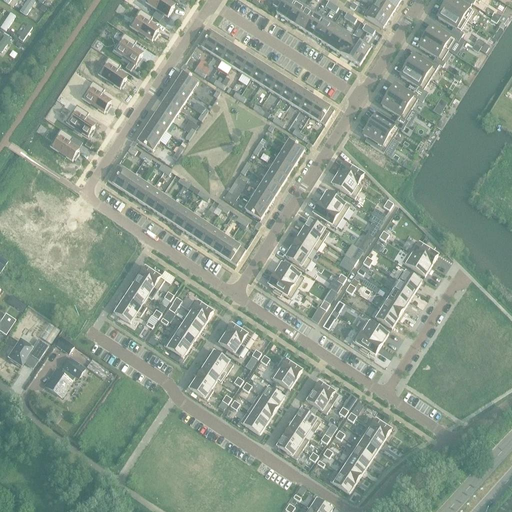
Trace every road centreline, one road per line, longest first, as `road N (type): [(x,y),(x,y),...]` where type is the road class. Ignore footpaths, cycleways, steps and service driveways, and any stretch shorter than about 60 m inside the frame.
road 1 (residential): [(91,333),(162,378),(182,404),(347,511)]
road 2 (residential): [(233,294),(358,97)]
road 3 (residential): [(211,2),(86,192)]
road 4 (residential): [(158,511),(0,385)]
road 5 (residential): [(384,394),(233,294)]
road 6 (residential): [(233,294),(86,192)]
road 7 (residential): [(358,97),(211,2)]
road 8 (residential): [(462,270),(384,394)]
